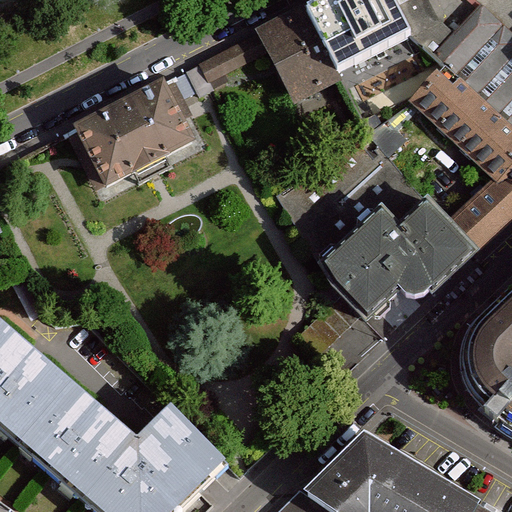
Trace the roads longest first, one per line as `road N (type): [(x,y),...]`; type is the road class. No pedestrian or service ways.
road 1 (residential): [(511,259),(242,511)]
road 2 (residential): [(0,142),(272,0)]
